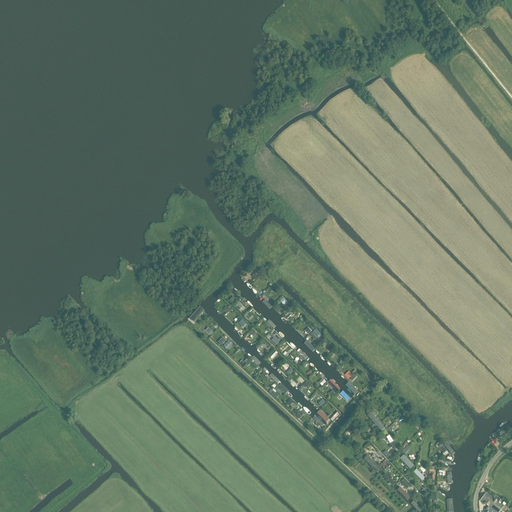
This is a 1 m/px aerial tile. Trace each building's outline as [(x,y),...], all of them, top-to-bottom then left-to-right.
[(249,287),(239,278),(235,282),(245,292),(249,287)] [(244,293),(236,286),(234,288),(242,296),(244,293)] [(251,288),(247,293),(257,302),(261,298),(251,288)] [(256,302),(248,295),(244,299),(252,306),(256,302)] [(265,300),(262,303),(269,310),(272,307),(265,300)] [(268,314),(257,304),(253,309),(264,318),(268,314)] [(194,322),(205,310),(200,306),(189,318),(194,322)] [(223,317),(214,308),(211,311),(220,320),(223,317)] [(282,318),(273,308),(270,310),(280,320),(282,318)] [(221,322),(211,313),(208,316),(218,325),(221,322)] [(294,329),(283,318),(281,321),(293,331),(294,329)] [(243,328),(246,324),(242,320),(238,324),(243,328)] [(269,320),(267,323),(274,329),(276,327),(269,320)] [(233,335),(224,327),(222,329),(230,337),(233,335)] [(243,336),(234,328),(231,331),(240,339),(243,336)] [(288,337),(278,328),(276,331),(285,340),(288,337)] [(304,339),(296,331),(295,333),(303,340),(304,339)] [(243,345),(234,336),(231,339),(240,347),(243,345)] [(227,350),(233,345),(228,341),(223,347),(227,350)] [(306,341),(304,344),(312,352),(314,349),(306,341)] [(244,346),(241,348),(248,355),(251,353),(244,346)] [(300,350),(297,352),(307,362),(309,359),(300,350)] [(325,359),(315,350),(313,352),(323,361),(325,359)] [(251,358),(258,365),(261,362),(254,355),(251,358)] [(319,368),(310,360),(308,362),(316,371),(319,368)] [(262,363),(259,366),(268,374),(271,372),(266,368),(262,363)] [(347,381),(338,372),(335,374),(344,383),(347,381)] [(349,372),(344,377),(348,380),(352,376),(349,372)] [(280,381),(272,373),(269,376),(277,383),(280,381)] [(296,388),(288,380),(287,381),(295,389),(296,388)] [(331,380),(328,382),(337,391),(340,389),(331,380)] [(349,382),(346,386),(355,394),(355,395),(358,391),(349,382)] [(281,383),(279,386),(287,394),(290,391),(281,383)] [(343,392),(340,394),(348,402),(351,399),(343,392)] [(293,396),(292,397),(301,406),(302,404),(293,396)] [(314,414),(306,407),(304,409),(312,417),(314,414)] [(320,410),(317,413),(326,423),(330,420),(320,410)] [(369,413),(367,416),(376,426),(379,423),(369,413)] [(317,417),(314,420),(322,428),(325,425),(317,417)] [(504,427),(493,434),(495,437),(505,429),(504,427)] [(446,442),(443,444),(452,455),(455,453),(446,442)] [(404,457),(402,459),(412,469),(414,466),(404,457)] [(381,470),(373,462),(370,465),(378,473),(381,470)] [(416,469),(413,471),(423,481),(426,478),(416,469)] [(385,474),(383,477),(393,487),(395,484),(385,474)] [(406,490),(410,486),(404,479),(400,483),(406,490)] [(410,497),(400,487),(397,490),(408,500),(410,497)] [(494,499),(486,493),(480,501),(488,507),(488,511),(490,511),(492,510),(495,511),(499,511),(504,506),(501,504),(500,503),(499,502),(501,499),(496,496),(494,499)] [(420,511),(423,510),(413,501),(410,504),(418,511),(420,511)]
